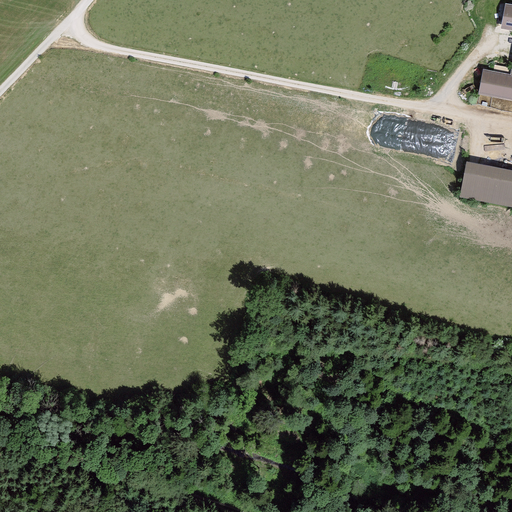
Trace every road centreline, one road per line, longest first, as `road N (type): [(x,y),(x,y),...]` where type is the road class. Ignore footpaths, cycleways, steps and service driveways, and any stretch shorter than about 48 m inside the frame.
road 1 (track): [(511,123),(85,42),(68,22)]
road 2 (track): [(235,511),(0,439)]
road 3 (track): [(0,92),(90,0)]
